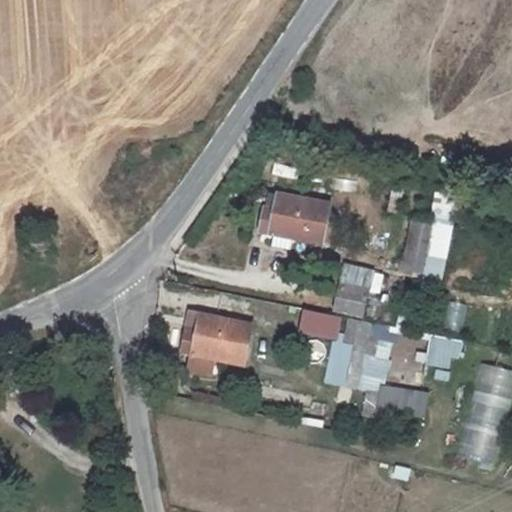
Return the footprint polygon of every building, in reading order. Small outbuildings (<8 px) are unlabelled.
[(276,162),(273,173),(295,179),(297,167),(276,162)] [(392,185),(388,210),(402,213),(406,187),(392,185)] [(325,202),(274,193),(265,232),(317,242),(325,202)] [(437,222),(406,215),(395,265),(425,272),(437,222)] [(444,326),(461,331),(467,303),(451,299),(444,326)] [(240,363),(249,325),(197,313),(193,329),(182,327),(177,349),(240,363)] [(368,323),(345,318),(330,385),(354,390),(368,323)] [(456,369),(461,339),(432,334),(426,364),(456,369)] [(511,368),(476,361),(457,455),(497,463),(511,389),(511,368)]
